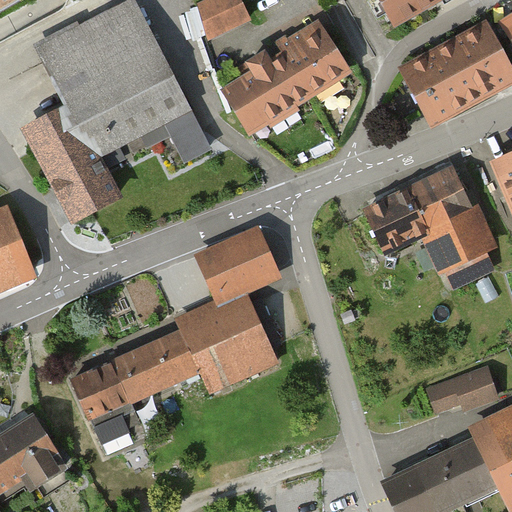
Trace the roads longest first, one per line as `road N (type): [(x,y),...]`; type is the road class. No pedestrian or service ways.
road 1 (residential): [(288,199),(382,511)]
road 2 (residential): [(354,175),(359,134),(395,61),(421,36),(490,0)]
road 3 (residential): [(288,199),(73,282)]
road 4 (residential): [(511,113),(354,175)]
road 5 (residential): [(73,282),(0,149)]
